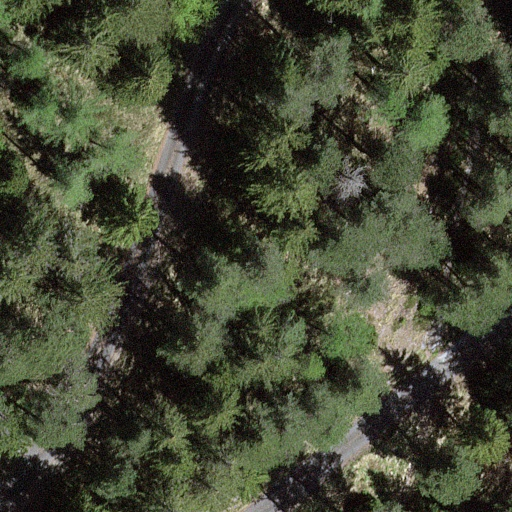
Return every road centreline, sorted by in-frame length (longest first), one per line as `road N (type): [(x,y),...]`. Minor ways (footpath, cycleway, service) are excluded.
road 1 (track): [(0,496),(49,442),(102,361),(233,0)]
road 2 (track): [(511,276),(428,377),(247,511)]
